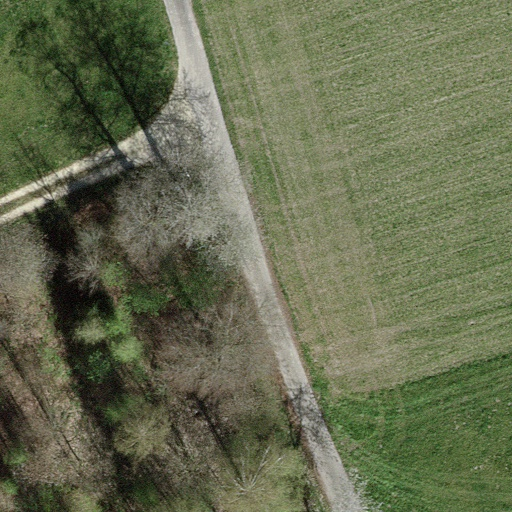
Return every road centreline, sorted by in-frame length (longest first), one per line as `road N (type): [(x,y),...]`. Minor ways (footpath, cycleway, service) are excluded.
road 1 (track): [(349,511),(207,115)]
road 2 (track): [(0,211),(207,115)]
